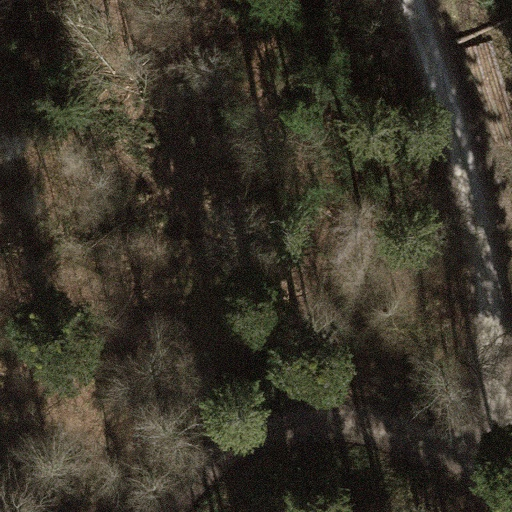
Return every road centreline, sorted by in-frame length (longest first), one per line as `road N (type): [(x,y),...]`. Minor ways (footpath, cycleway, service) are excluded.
road 1 (track): [(511,479),(487,449),(503,304),(419,0)]
road 2 (track): [(487,449),(322,421),(235,441),(163,511)]
